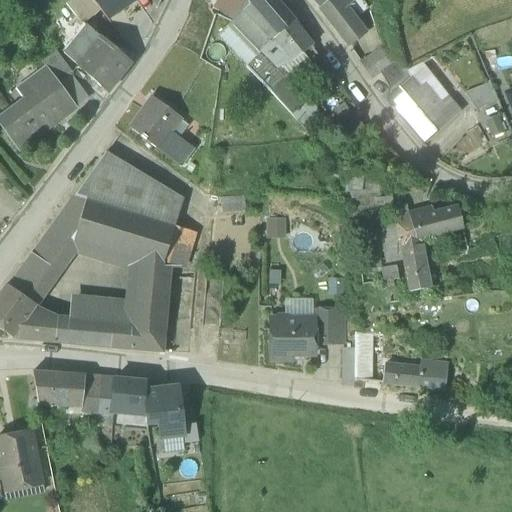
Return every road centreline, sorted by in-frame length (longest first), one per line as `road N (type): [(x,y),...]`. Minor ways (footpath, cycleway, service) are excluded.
road 1 (residential): [(511,418),(0,352)]
road 2 (residential): [(177,0),(145,65),(0,257)]
road 3 (residential): [(291,0),(373,112),(435,174),(477,194),(511,187)]
